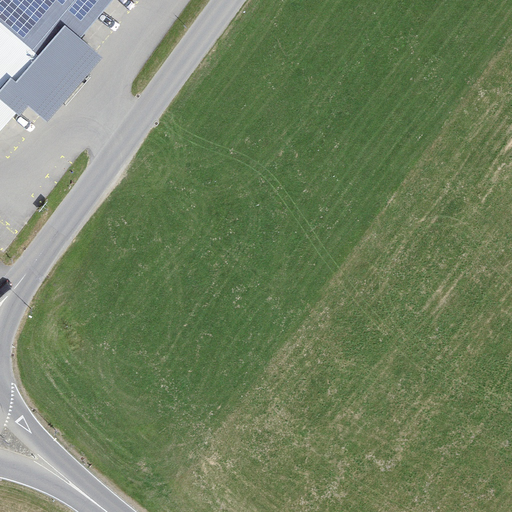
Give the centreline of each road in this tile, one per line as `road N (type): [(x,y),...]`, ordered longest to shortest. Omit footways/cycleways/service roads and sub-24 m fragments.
road 1 (tertiary): [(228,0),(0,311)]
road 2 (secondary): [(80,491),(0,394)]
